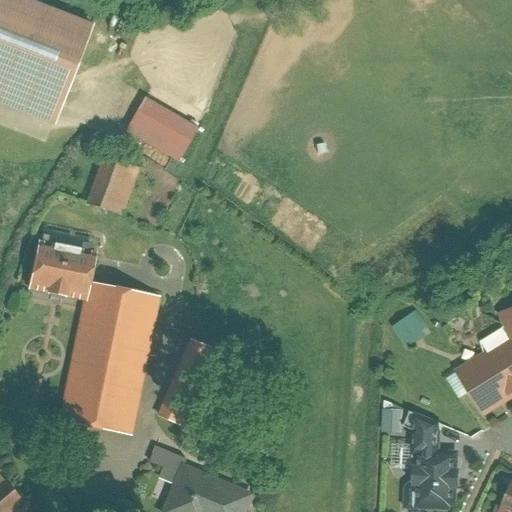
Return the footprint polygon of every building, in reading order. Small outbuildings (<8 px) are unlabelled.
[(100,24),(38,0),(0,0),(0,104),(59,127),(100,24)] [(129,131),(184,162),(204,127),(149,96),(129,131)] [(106,153),(89,202),(126,214),(143,166),(106,153)] [(99,247),(43,235),(32,288),(88,300),(93,277),(99,247)] [(168,294),(93,277),(88,300),(62,414),(137,431),(168,294)] [(511,329),(511,338),(460,368),(489,415),(511,400),(511,307),(504,311),(511,329)] [(422,309),(396,326),(411,348),(432,334),(429,329),(434,326),(422,309)] [(223,354),(189,339),(155,417),(189,432),(223,354)] [(461,470),(462,448),(445,447),(447,418),(415,405),(408,424),(418,428),(415,482),(409,485),(408,505),(453,507),(453,504),(459,504),(460,484),(465,484),(466,470),(461,470)] [(383,433),(401,433),(401,410),(383,410),(383,433)] [(180,462),(184,464),(186,460),(154,447),(147,464),(160,469),(149,498),(163,504),(180,462)] [(184,464),(180,462),(163,504),(159,511),(247,511),(255,493),(184,464)] [(0,511),(12,511),(23,502),(0,476),(0,511)] [(502,502),(497,511),(511,511),(511,489),(506,503),(502,502)]
